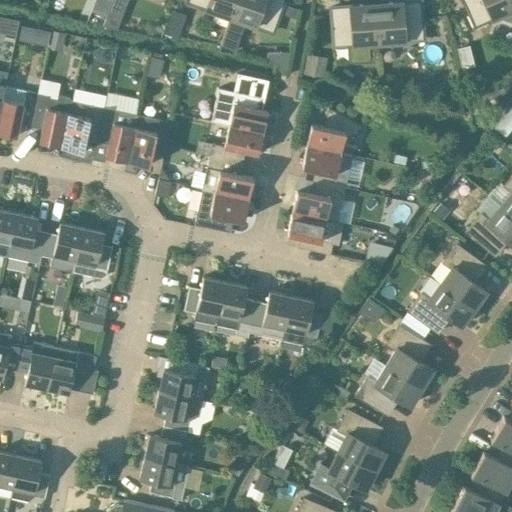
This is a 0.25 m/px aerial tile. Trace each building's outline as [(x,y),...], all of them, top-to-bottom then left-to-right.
[(94,0),(90,11),(105,17),(107,13),(109,6),(94,0)] [(187,0),(187,1),(229,17),(235,0),(187,0)] [(235,0),(229,17),(272,32),(283,0),(235,0)] [(375,4),(378,42),(423,39),(420,0),(375,4)] [(511,0),(462,0),(474,26),(511,8),(511,0)] [(347,45),(348,64),(371,62),(370,43),(378,42),(375,4),(329,7),(332,46),(347,45)] [(105,17),(102,25),(117,28),(120,18),(119,18),(108,13),(107,13),(105,17)] [(21,23),(18,38),(61,48),(64,33),(21,23)] [(273,52),(270,62),(276,64),(275,68),(286,70),(289,52),(273,52)] [(304,71),(322,74),(325,55),(307,53),(304,71)] [(41,78),(38,91),(57,95),(59,82),(41,78)] [(31,123),(37,93),(25,91),(5,86),(2,98),(1,98),(0,103),(0,133),(15,137),(18,124),(19,121),(31,123)] [(103,105),(106,94),(75,87),(73,98),(103,105)] [(264,98),(218,88),(211,121),(228,125),(262,133),(267,111),(261,110),(264,98)] [(60,147),(70,100),(68,97),(61,96),(57,98),(56,99),(56,100),(49,98),(49,96),(39,94),(37,93),(31,123),(42,126),(42,129),(39,142),(60,147)] [(109,108),(135,109),(136,95),(109,94),(109,108)] [(96,141),(103,108),(71,101),(70,100),(60,147),(82,151),(84,138),(96,141)] [(126,161),(127,161),(137,115),(103,108),(96,141),(108,144),(105,156),(116,159),(118,162),(124,163),(126,161)] [(306,145),(339,152),(342,139),(347,140),(348,135),(355,137),(358,125),(327,108),(323,126),(310,124),(306,145)] [(127,161),(148,166),(151,153),(163,155),(170,122),(137,115),(127,161)] [(500,120),(495,127),(505,136),(511,129),(500,120)] [(211,144),(209,156),(242,163),(244,151),(257,154),(262,133),(228,125),(223,146),(211,144)] [(311,181),(344,188),(347,176),(335,174),(339,152),(306,145),(301,166),(314,169),(311,181)] [(209,156),(201,189),(248,199),(252,178),(239,175),(242,163),(209,156)] [(511,191),(499,205),(511,216),(511,174),(504,185),(511,191)] [(154,195),(167,197),(170,182),(158,179),(154,195)] [(296,190),(291,211),(325,219),(325,218),(337,220),(344,188),(311,181),(309,193),(296,190)] [(194,224),(224,230),(227,217),(243,220),(248,199),(201,189),(194,224)] [(465,230),(494,254),(502,244),(499,241),(503,237),(511,244),(511,216),(499,205),(487,220),(480,214),(465,230)] [(0,242),(8,244),(15,213),(0,209),(0,242)] [(341,222),(325,219),(291,211),(286,233),(304,237),(301,248),(329,254),(332,243),(336,244),(341,222)] [(40,256),(45,232),(34,230),(37,218),(15,213),(8,244),(29,249),(29,253),(40,256)] [(52,254),(74,259),(81,227),(59,222),(56,234),(45,232),(40,256),(52,258),(52,254)] [(71,272),(100,278),(105,274),(111,246),(100,244),(103,232),(81,227),(74,259),(71,272)] [(450,268),(439,283),(473,307),(486,290),(470,279),(474,274),(477,276),(485,266),(455,244),(442,262),(450,268)] [(193,320),(215,324),(224,282),(202,277),(200,289),(188,286),(183,310),(195,313),(193,320)] [(246,286),(224,282),(215,324),(236,329),(235,334),(247,337),(248,332),(254,301),(243,299),(246,286)] [(407,310),(437,332),(445,321),(441,319),(445,314),(460,325),(473,307),(439,283),(428,298),(420,292),(407,310)] [(266,303),(254,301),(248,332),(281,339),(290,296),(268,291),(266,303)] [(315,339),(321,315),(309,313),(312,301),(290,296),(281,339),(307,345),(313,338),(315,339)] [(105,317),(95,315),(92,328),(101,331),(105,317)] [(394,349),(384,365),(420,387),(432,368),(415,358),(418,353),(422,355),(429,344),(398,325),(386,344),(394,349)] [(12,335),(0,332),(0,377),(2,378),(4,366),(15,369),(20,345),(10,343),(12,335)] [(32,348),(20,345),(15,369),(27,371),(24,383),(46,388),(55,346),(33,342),(32,348)] [(80,391),(92,394),(97,370),(93,369),(96,355),(55,346),(46,388),(68,393),(70,384),(81,386),(80,391)] [(163,369),(158,390),(201,400),(208,367),(177,360),(175,371),(163,369)] [(355,395),(387,414),(394,403),(390,400),(393,395),(409,405),(420,387),(384,365),(375,381),(367,376),(355,395)] [(162,426),(186,432),(189,420),(198,415),(201,400),(158,390),(153,412),(165,415),(162,426)] [(345,434),(337,451),(374,470),(384,450),(367,442),(370,436),(374,438),(380,426),(347,410),(337,429),(345,434)] [(491,454),(511,466),(511,421),(503,415),(489,438),(498,443),(491,454)] [(175,463),(180,442),(148,435),(143,456),(175,463)] [(472,489),(498,502),(511,477),(511,466),(491,454),(482,449),(469,472),(478,478),(472,489)] [(0,484),(11,487),(18,455),(0,451),(0,484)] [(310,483),(343,500),(349,488),(344,486),(347,480),(364,489),(374,470),(337,451),(328,467),(320,463),(310,483)] [(10,497),(27,501),(32,496),(44,498),(49,475),(37,472),(40,460),(18,455),(11,487),(12,487),(10,497)] [(148,492),(181,499),(188,466),(175,463),(143,456),(139,478),(151,481),(148,492)] [(247,496),(261,501),(270,476),(256,471),(247,496)] [(493,511),(498,502),(472,489),(463,484),(450,508),(458,511),(493,511)] [(336,511),(303,498),(296,511),(336,511)] [(172,511),(173,511),(123,500),(122,504),(117,505),(113,506),(108,509),(105,511),(172,511)]
